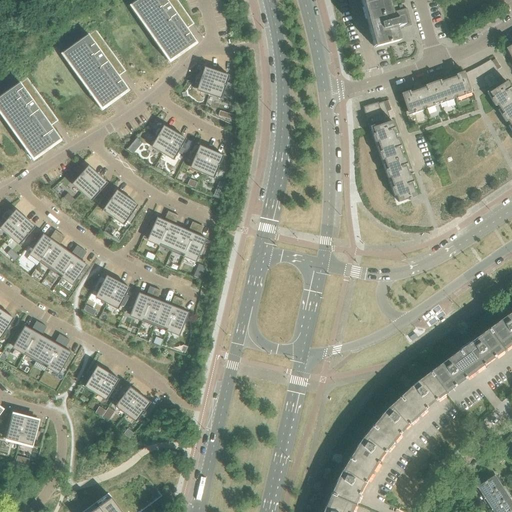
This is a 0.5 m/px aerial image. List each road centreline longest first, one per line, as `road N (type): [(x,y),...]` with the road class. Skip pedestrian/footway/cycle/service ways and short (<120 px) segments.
road 1 (secondary): [(268,0),(284,99),(260,254)]
road 2 (tertiary): [(304,355),(380,337),(511,247)]
road 3 (residential): [(20,183),(36,205),(103,253),(196,294)]
road 4 (residential): [(0,283),(172,399)]
road 5 (tertiary): [(511,212),(400,272),(322,267)]
road 6 (secondary): [(245,316),(196,511)]
road 7 (secondary): [(322,267),(326,95)]
road 8 (residential): [(26,511),(51,484),(62,435),(56,417),(0,394)]
road 9 (secondary): [(267,511),(304,355)]
road 10 (residential): [(92,139),(123,174),(213,221)]
road 11 (residential): [(511,413),(454,476),(434,511)]
